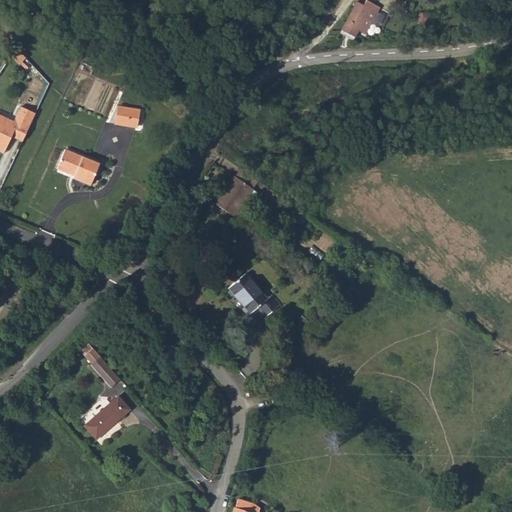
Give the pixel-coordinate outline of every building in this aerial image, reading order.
[(368,9),(358,3),(341,30),(348,34),(357,19),(362,22),(369,10),(368,9)] [(26,60),(17,50),(12,58),(22,66),(26,60)] [(13,123),(0,116),(0,150),(5,139),(10,142),(11,138),(22,143),(35,115),(20,108),(13,123)] [(127,128),(130,111),(118,109),(115,126),(127,128)] [(130,111),(127,128),(136,130),(139,112),(130,111)] [(0,154),(3,156),(10,142),(5,139),(0,150),(0,154)] [(101,164),(83,157),(81,162),(62,154),(55,170),(69,177),(70,174),(75,176),(73,178),(72,181),(90,188),(101,164)] [(250,188),(256,179),(238,166),(232,174),(250,188)] [(232,174),(213,201),(231,215),(250,188),(232,174)] [(257,193),(250,188),(231,215),(239,220),(257,193)] [(281,198),(266,188),(261,196),(275,206),(281,198)] [(239,231),(232,225),(228,231),(235,236),(239,231)] [(331,270),(322,264),(317,272),(329,281),(335,273),(330,270),(331,270)] [(280,305),(272,295),(266,300),(244,274),(228,288),(250,314),(258,307),(266,317),(280,305)] [(91,361),(100,355),(94,347),(85,354),(91,361)] [(111,386),(118,379),(99,357),(91,364),(111,386)] [(128,409),(116,395),(82,424),(94,438),(108,426),(106,423),(112,418),(115,421),(128,409)] [(254,505),(237,500),(235,508),(233,507),(231,511),(258,511),(259,510),(254,505)]
